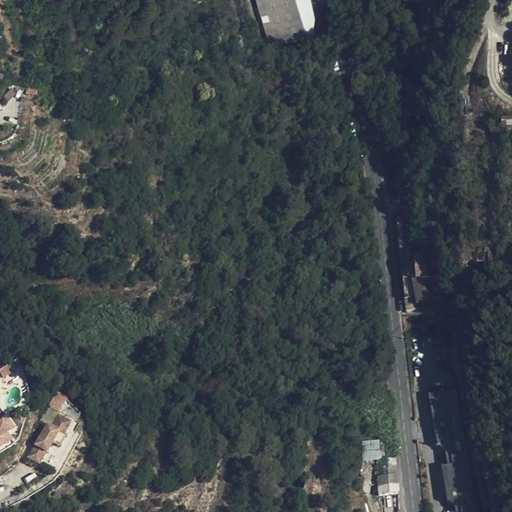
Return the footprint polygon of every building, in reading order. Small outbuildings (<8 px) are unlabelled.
[(306,38),(295,0),(254,0),(269,49),(306,38)] [(406,312),(406,313),(419,311),(418,304),(433,303),(433,281),(430,282),(430,266),(424,266),(424,261),(414,261),(408,217),(397,219),(397,220),(397,225),(399,236),(401,266),(403,281),(406,312)] [(59,411),(68,398),(59,391),(49,404),(59,411)] [(476,511),(458,391),(429,395),(437,448),(450,453),(451,465),(440,467),(446,502),(458,508),(458,511),(476,511)] [(0,449),(16,439),(3,418),(0,420),(0,449)] [(68,419),(60,430),(70,439),(79,427),(68,419)] [(70,439),(60,430),(55,427),(39,449),(50,457),(59,445),(65,449),(72,440),(70,439)] [(363,440),(363,459),(381,459),(380,439),(363,440)] [(398,494),(396,458),(377,459),(379,495),(398,494)]
